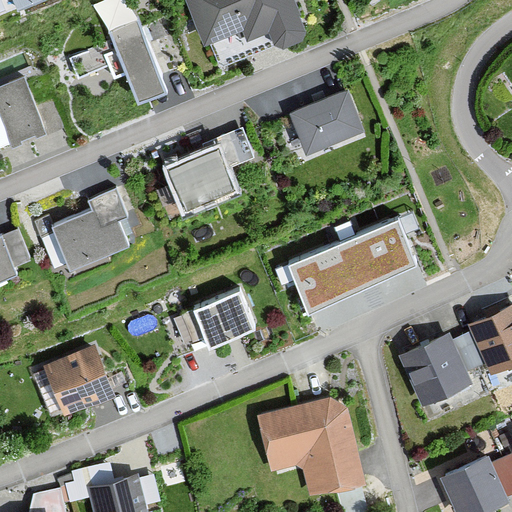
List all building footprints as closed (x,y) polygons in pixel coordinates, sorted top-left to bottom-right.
[(306,30),(293,0),(184,0),(204,46),(210,44),(219,65),(306,30)] [(167,88),(135,17),(107,29),(117,50),(104,56),(114,79),(129,72),(141,100),(167,88)] [(48,130),(23,76),(0,87),(0,112),(15,145),(48,130)] [(367,125),(350,87),(293,113),(311,151),(367,125)] [(217,146),(164,168),(184,216),(239,193),(231,172),(259,161),(245,127),(218,138),(217,146)] [(90,210),(51,225),(73,275),(128,251),(117,221),(127,216),(117,189),(89,201),(90,210)] [(398,214),(290,258),(307,301),(416,256),(398,214)] [(0,280),(18,273),(2,235),(0,236),(0,280)] [(258,324),(242,286),(194,306),(211,344),(258,324)] [(511,303),(467,324),(470,331),(486,365),(491,375),(511,365),(511,303)] [(451,339),(447,331),(399,354),(423,405),(471,383),(467,373),(451,339)] [(486,365),(470,331),(451,339),(467,373),(486,365)] [(115,391),(94,343),(43,365),(65,413),(115,391)] [(347,406),(331,394),(256,413),(271,470),(295,464),(303,468),(310,496),(367,481),(347,406)] [(511,493),(511,452),(493,461),(508,495),(511,493)] [(493,461),(489,453),(440,475),(457,511),(486,511),(511,501),(508,495),(493,461)] [(66,503),(90,497),(93,511),(147,511),(145,503),(156,500),(150,475),(138,477),(137,474),(112,480),(108,462),(71,471),(71,473),(59,476),(66,503)] [(31,494),(26,511),(63,511),(58,488),(31,494)]
